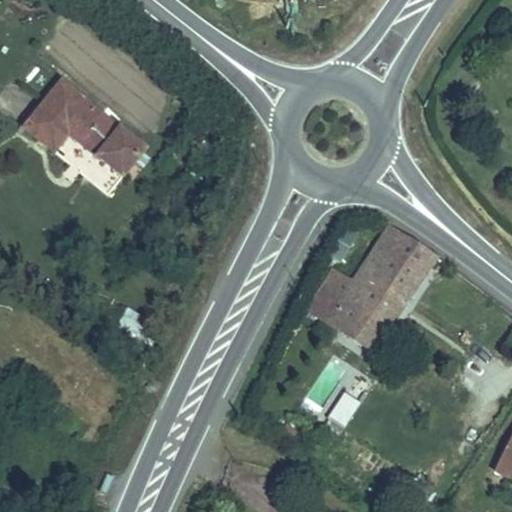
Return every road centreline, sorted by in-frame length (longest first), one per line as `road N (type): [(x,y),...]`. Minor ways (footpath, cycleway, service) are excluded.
road 1 (secondary): [(293,156),(127,511)]
road 2 (secondary): [(159,511),(304,222),(345,179)]
road 3 (secondary): [(479,260),(395,157),(386,130)]
road 4 (secondary): [(355,176),(479,260)]
road 5 (secondary): [(195,34),(285,130)]
road 6 (secondary): [(314,85),(254,67),(195,34)]
road 7 (secondary): [(383,113),(401,62),(444,0)]
